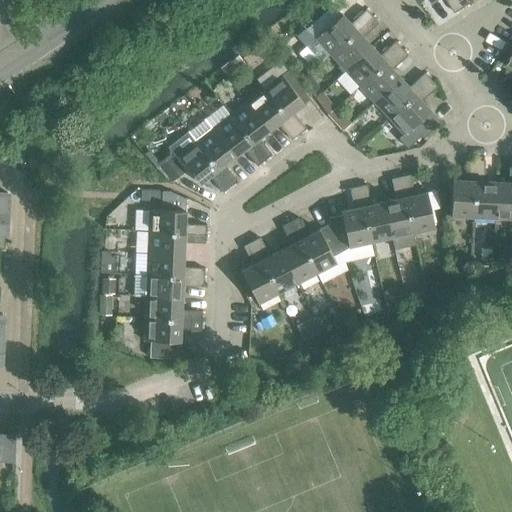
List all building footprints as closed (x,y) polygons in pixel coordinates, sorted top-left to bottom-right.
[(462,8),(457,0),(417,0),(420,3),(424,0),(430,0),(432,3),(436,0),(446,0),(454,13),(462,8)] [(457,0),(462,8),(470,3),(468,0),(457,0)] [(314,38),(329,55),(371,16),(365,9),(350,24),(341,14),(314,38)] [(329,55),(344,71),(371,46),(362,37),(378,23),(371,16),(329,55)] [(344,71),(359,87),(401,48),(394,41),(379,55),(371,46),(344,71)] [(359,87),(373,103),(400,78),(392,69),(407,55),(401,48),(359,87)] [(289,50),(284,55),(290,62),(295,56),(289,50)] [(229,63),(220,69),(226,77),(235,71),(229,63)] [(290,68),(263,89),(298,134),(305,128),(293,112),(309,99),(304,92),(307,90),(290,68)] [(373,103),(388,118),(430,80),(424,73),(408,87),(400,78),(373,103)] [(309,75),(303,80),(313,92),(319,87),(309,75)] [(430,80),(388,118),(402,134),(398,138),(407,148),(420,136),(423,138),(441,122),(421,101),(436,87),(430,80)] [(263,89),(246,102),(268,131),(278,123),(291,140),(298,134),(263,89)] [(322,92),(315,97),(323,108),(330,103),(322,92)] [(246,102),(229,115),(264,160),(271,155),(258,138),(268,131),(246,102)] [(229,115),(212,128),(234,157),(244,150),(256,166),(264,160),(229,115)] [(212,128),(195,141),(229,187),(237,181),(224,165),(234,157),(212,128)] [(229,187),(195,141),(177,155),(187,168),(199,184),(209,176),(222,192),(229,187)] [(158,164),(171,180),(183,170),(174,158),(171,154),(158,164)] [(177,155),(174,158),(183,170),(187,168),(177,155)] [(450,216),(472,217),(475,160),(466,160),(465,180),(452,180),(450,216)] [(472,217),(494,218),(496,182),(483,181),(484,160),(475,160),(472,217)] [(494,218),(511,218),(511,161),(509,161),(508,182),(496,182),(494,218)] [(409,175),(400,177),(412,232),(434,227),(426,192),(413,195),(409,175)] [(395,199),(383,202),(391,237),(412,232),(400,177),(390,179),(395,199)] [(366,184),(357,186),(370,242),(391,237),(383,202),(371,204),(366,184)] [(370,242),(357,186),(348,188),(353,208),(340,211),(341,214),(348,247),(370,242)] [(149,209),(148,232),(205,234),(205,225),(184,224),(185,211),(185,199),(169,191),(161,191),(160,210),(149,209)] [(341,214),(328,217),(330,222),(341,252),(348,247),(341,214)] [(297,218),(289,222),(315,272),(335,262),(332,256),(319,230),(307,236),(297,218)] [(291,245),(280,250),(296,282),(315,272),(289,222),(281,226),(291,245)] [(330,222),(318,228),(319,230),(332,256),(341,252),(330,222)] [(148,232),(147,253),(183,255),(183,242),(204,243),(205,234),(148,232)] [(259,237),(251,242),(277,292),(296,282),(280,250),(269,256),(259,237)] [(277,292),(251,242),(243,246),(252,265),(240,271),(241,272),(249,288),(257,303),(277,292)] [(505,243),(494,244),(495,255),(506,255),(505,243)] [(481,247),(481,259),(492,259),(492,247),(481,247)] [(147,253),(146,275),(203,277),(203,268),(182,267),(183,255),(147,253)] [(241,272),(234,275),(243,291),(249,288),(241,272)] [(133,296),(145,296),(181,298),(182,286),(202,287),(203,277),(146,275),(134,274),(133,296)] [(101,281),(101,293),(114,294),(114,282),(101,281)] [(145,296),(144,318),(201,320),(201,311),(181,310),(181,298),(145,296)] [(98,305),(98,314),(111,314),(111,305),(98,305)] [(355,315),(343,321),(347,330),(359,325),(355,315)] [(201,320),(144,318),(143,340),(150,341),(149,358),(177,359),(177,342),(179,342),(180,329),(201,330),(201,320)] [(0,462),(14,463),(15,435),(0,434),(0,462)]
